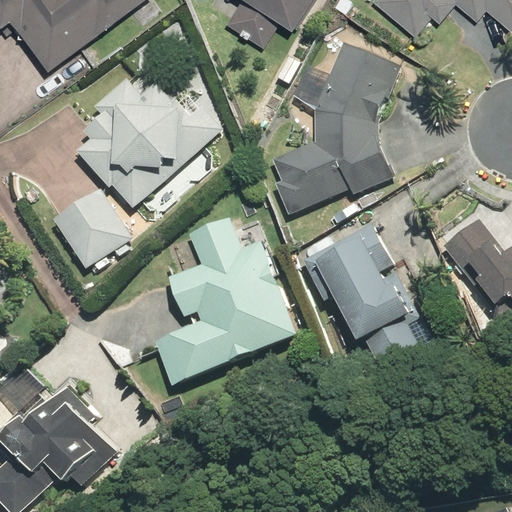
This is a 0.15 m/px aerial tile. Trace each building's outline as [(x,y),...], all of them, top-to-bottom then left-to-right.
[(6,0),(25,24),(30,20),(33,17),(71,67),(160,0),(6,0)] [(332,0),(249,0),(235,23),(276,48),(296,16),(315,28),(332,0)] [(511,0),(387,0),(387,1),(426,33),(443,12),(454,21),(468,4),(488,20),(497,8),(511,19),(511,0)] [(412,69),(355,42),(340,77),(317,69),(305,100),(327,111),(323,145),(263,168),(286,225),(401,180),(386,139),(412,69)] [(184,198),(183,177),(233,132),(179,73),(152,97),(137,80),(106,109),(115,118),(95,136),(102,144),(92,153),(146,212),(156,223),(184,198)] [(110,192),(65,220),(99,274),(145,246),(110,192)] [(314,341),(295,295),(261,215),(171,252),(204,332),(168,347),(188,394),(314,341)] [(0,324),(12,310),(0,299),(0,293),(8,284),(0,277),(0,224),(3,221),(0,218),(0,353),(9,342),(0,334),(0,324)] [(511,251),(492,222),(454,248),(470,271),(480,264),(509,307),(484,325),(502,351),(511,344),(511,251)] [(438,316),(407,264),(383,223),(321,260),(345,301),(352,297),(395,370),(434,347),(421,326),(438,316)] [(58,405),(53,400),(48,395),(55,388),(30,361),(2,388),(11,398),(0,409),(0,423),(9,433),(0,441),(22,463),(0,483),(0,488),(22,511),(43,511),(78,479),(91,492),(133,453),(73,390),(58,405)]
